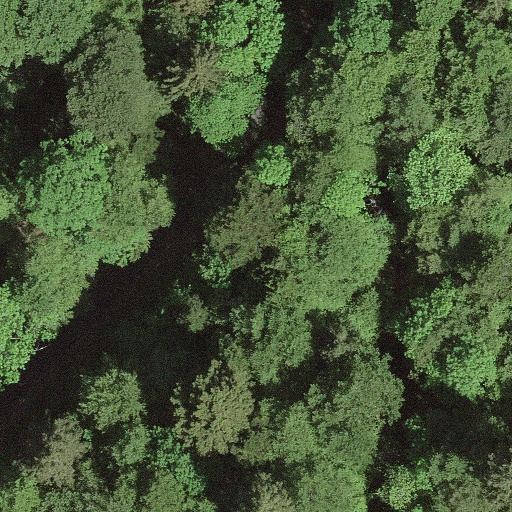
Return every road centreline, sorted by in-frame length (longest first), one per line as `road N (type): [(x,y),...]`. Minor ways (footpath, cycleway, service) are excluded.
road 1 (track): [(423,0),(401,178),(394,348),(364,511)]
road 2 (unclassified): [(0,392),(185,194),(330,0)]
